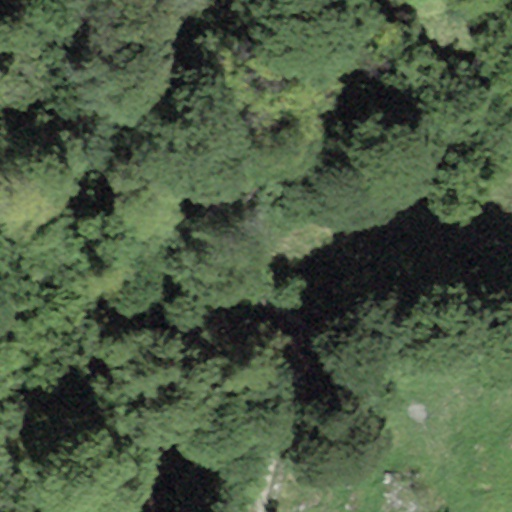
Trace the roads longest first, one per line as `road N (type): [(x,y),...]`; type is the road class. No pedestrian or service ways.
road 1 (track): [(107,511),(149,464),(222,334),(258,315),(289,324)]
road 2 (track): [(289,324),(297,368),(256,511)]
